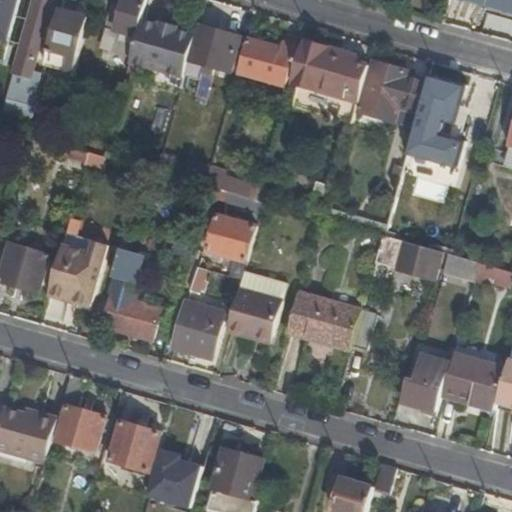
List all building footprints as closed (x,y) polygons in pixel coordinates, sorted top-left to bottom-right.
[(0,0),(0,37),(11,40),(22,0),(0,0)] [(37,62),(54,0),(37,0),(21,58),(37,62)] [(144,21),(150,0),(128,0),(126,9),(122,9),(119,17),(123,18),(113,54),(133,60),(144,21)] [(63,10),(52,50),(72,56),(68,70),(77,73),(91,18),(63,10)] [(132,64),(186,79),(191,61),(199,36),(144,21),(133,60),(132,64)] [(242,38),(201,26),(199,36),(191,61),(209,66),(207,74),(214,76),(216,69),(232,73),(242,38)] [(294,70),(302,40),(291,36),(289,44),(287,44),(285,50),(249,40),(240,73),(278,84),(288,88),(294,70)] [(346,97),(361,102),(371,66),(359,62),(361,56),(308,41),(302,60),(300,59),(299,63),(301,63),(295,83),(303,85),(346,97)] [(361,112),(398,123),(411,77),(412,72),(375,61),(361,112)] [(77,73),(68,70),(64,85),(73,88),(77,73)] [(415,132),(431,136),(442,139),(447,122),(460,125),(464,109),(465,103),(470,86),(431,74),(430,77),(429,82),(416,128),(415,132)] [(416,128),(429,82),(411,77),(398,123),(416,128)] [(93,107),(74,101),(62,142),(81,147),(93,107)] [(411,145),(401,182),(417,187),(431,136),(415,132),(411,145)] [(92,153),(67,146),(64,156),(89,163),(92,153)] [(215,188),(231,193),(242,196),(245,182),(227,177),(228,172),(213,167),(208,186),(215,188)] [(264,193),(268,179),(263,178),(261,186),(259,192),(264,193)] [(257,200),(268,203),(274,205),(280,182),(268,179),(264,193),(259,192),(257,200)] [(242,196),(257,200),(259,192),(261,186),(245,182),(242,196)] [(316,182),(307,214),(324,219),(328,220),(337,188),(316,182)] [(212,196),(215,188),(208,186),(205,194),(212,196)] [(228,204),(265,214),(268,203),(257,200),(242,196),(231,193),(228,204)] [(212,253),(250,264),(260,229),(222,218),(212,253)] [(190,271),(199,240),(167,231),(158,262),(190,271)] [(70,235),(50,299),(94,313),(114,249),(70,235)] [(450,255),(386,237),(378,263),(443,281),(445,274),(450,255)] [(32,246),(31,250),(12,245),(1,282),(42,294),(54,257),(37,252),(38,248),(32,246)] [(123,249),(111,295),(114,296),(104,328),(155,342),(165,311),(137,303),(142,286),(136,284),(143,255),(123,249)] [(454,256),(450,255),(445,274),(477,283),(480,274),(482,264),(454,256)] [(511,272),(482,264),(480,274),(498,279),(497,283),(511,287),(511,286),(511,272)] [(204,293),(211,271),(201,268),(194,290),(204,293)] [(245,281),(244,285),(288,298),(293,280),(248,268),(245,281)] [(231,328),(288,344),(291,334),(300,301),(288,298),(244,285),(231,328)] [(291,334),(352,353),(354,346),(364,311),(302,294),(300,301),(291,334)] [(189,303),(176,348),(193,353),(198,355),(215,360),(228,314),(189,303)] [(379,315),(364,311),(354,346),(369,350),(379,315)] [(509,370),(456,355),(453,368),(444,397),(497,412),(499,404),(509,370)] [(423,414),(438,418),(440,413),(444,397),(453,368),(426,360),(419,384),(413,382),(407,404),(425,409),(423,414)] [(511,360),(511,361),(509,370),(499,404),(511,407),(511,360)] [(89,380),(73,376),(65,402),(82,407),(89,380)] [(99,453),(110,418),(69,406),(59,441),(99,453)] [(39,418),(7,409),(0,433),(0,451),(47,465),(60,419),(41,413),(39,418)] [(153,473),(165,434),(125,422),(113,461),(153,473)] [(192,511),(208,466),(165,452),(149,499),(191,511),(192,511)] [(209,511),(212,511),(258,511),(261,503),(255,501),(266,464),(228,452),(209,511)] [(391,496),(399,469),(382,464),(375,489),(373,497),(384,500),(386,494),(391,496)] [(333,511),(368,511),(373,497),(375,489),(343,480),(333,511)]
